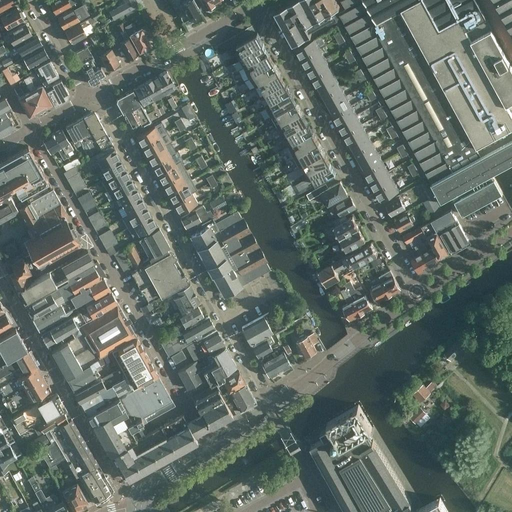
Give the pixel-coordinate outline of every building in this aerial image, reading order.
[(12,0),(0,0),(0,13),(3,12),(2,10),(14,3),(12,0)] [(54,0),(50,3),(55,13),(70,5),(76,2),(75,0),(54,0)] [(114,9),(110,11),(114,19),(118,16),(125,13),(135,6),(136,6),(138,5),(134,0),(123,0),(125,3),(114,9)] [(186,0),(187,0),(180,4),(189,20),(201,13),(194,0),(186,0)] [(201,0),(206,10),(210,11),(214,8),(215,5),(214,3),(219,0),(201,0)] [(293,0),(275,10),(293,43),(312,33),(310,30),(337,15),(334,9),(340,6),(336,0),(293,0)] [(511,0),(341,0),(347,10),(339,13),(432,183),(431,183),(441,202),(453,195),(455,199),(455,200),(463,214),(503,192),(495,178),(494,178),(492,174),(511,163),(511,0)] [(83,4),(58,17),(61,22),(59,22),(62,27),(63,27),(64,28),(89,14),(83,4)] [(0,22),(3,21),(7,28),(23,19),(22,18),(24,17),(21,12),(20,12),(17,7),(6,13),(5,11),(3,12),(0,13),(0,22)] [(98,9),(90,13),(94,20),(101,16),(98,9)] [(129,18),(123,22),(126,26),(126,27),(131,36),(140,52),(151,45),(147,38),(151,36),(146,25),(137,30),(132,22),(132,23),(129,18)] [(80,22),(65,31),(71,42),(87,34),(83,28),(88,26),(85,20),(80,22)] [(122,22),(116,26),(119,31),(125,28),(122,22)] [(32,34),(30,32),(32,32),(29,27),(28,28),(26,24),(7,34),(13,45),(32,34)] [(336,39),(342,35),(340,30),(334,34),(336,39)] [(257,32),(232,46),(238,57),(263,43),(258,32),(257,32)] [(42,45),(36,34),(16,45),(22,56),(42,45)] [(92,44),(97,41),(93,34),(87,37),(92,44)] [(336,39),(339,44),(345,40),(342,35),(336,39)] [(129,36),(118,43),(127,59),(138,52),(129,36)] [(296,48),(302,58),(320,48),(314,38),(296,48)] [(269,53),(263,43),(238,57),(244,67),(269,53)] [(49,57),(43,46),(23,58),(29,68),(49,57)] [(73,53),(82,70),(91,65),(89,61),(94,59),(87,46),(73,53)] [(100,49),(97,51),(99,54),(108,69),(119,63),(111,48),(102,53),(100,49)] [(320,48),(302,58),(307,67),(325,57),(320,48)] [(347,58),(353,54),(350,49),(344,52),(347,58)] [(275,63),(269,53),(244,67),(249,77),(275,63)] [(350,63),(356,59),(353,54),(347,58),(350,63)] [(10,56),(1,61),(4,66),(13,62),(10,56)] [(325,57),(307,67),(312,77),(330,67),(325,57)] [(49,59),(34,68),(38,75),(43,73),(47,80),(42,83),(45,88),(50,85),(48,81),(58,75),(49,59)] [(280,73),(275,63),(249,77),(255,87),(280,73)] [(93,84),(106,77),(100,66),(94,70),(91,65),(82,70),(90,83),(93,84)] [(7,67),(2,70),(7,78),(12,75),(7,67)] [(330,67),(312,77),(318,86),(336,76),(330,67)] [(358,76),(364,73),(361,68),(355,71),(358,76)] [(165,93),(176,87),(167,71),(156,77),(165,93)] [(280,73),(260,84),(266,94),(286,83),(280,73)] [(364,73),(358,76),(360,81),(366,78),(364,73)] [(27,85),(32,82),(28,76),(23,79),(27,85)] [(336,76),(318,86),(323,96),(341,86),(336,76)] [(156,77),(146,82),(154,99),(165,93),(156,77)] [(69,94),(60,79),(50,85),(45,88),(54,105),(67,98),(68,94),(69,94)] [(27,85),(30,91),(35,88),(32,82),(27,85)] [(135,88),(144,105),(154,99),(146,82),(135,88)] [(291,92),(286,83),(266,94),(271,104),(291,92)] [(42,85),(30,91),(42,112),(48,107),(47,106),(52,103),(42,85)] [(323,96),(328,105),(346,95),(341,86),(323,96)] [(365,90),(368,95),(374,92),(371,87),(365,90)] [(150,121),(146,114),(133,89),(117,97),(116,101),(130,127),(139,122),(141,126),(150,121)] [(34,115),(42,112),(30,91),(19,97),(29,116),(33,114),(34,115)] [(271,104),(266,107),(272,117),(297,102),(291,92),(271,104)] [(368,95),(371,100),(377,97),(374,92),(368,95)] [(328,105),(333,115),(351,104),(346,95),(328,105)] [(0,134),(13,126),(19,123),(10,107),(11,107),(5,97),(0,99),(0,134)] [(172,97),(167,99),(172,108),(177,105),(172,97)] [(146,114),(150,121),(161,115),(158,108),(154,102),(151,103),(154,109),(146,114)] [(297,102),(272,117),(277,127),(302,112),(297,102)] [(333,115),(339,124),(357,114),(351,104),(333,115)] [(379,114),(385,111),(382,106),(376,109),(379,114)] [(385,111),(379,114),(381,119),(387,116),(385,111)] [(91,112),(83,116),(102,150),(113,144),(106,132),(96,113),(91,112)] [(302,112),(277,127),(283,137),(308,122),(302,112)] [(339,124),(344,133),(362,123),(357,114),(339,124)] [(83,116),(74,121),(92,154),(92,153),(96,151),(92,142),(96,139),(83,116)] [(180,117),(174,121),(177,126),(183,122),(180,117)] [(74,121),(65,126),(74,142),(79,139),(83,145),(82,145),(88,156),(92,154),(74,121)] [(154,125),(136,135),(142,145),(167,131),(161,121),(154,125)] [(183,122),(177,126),(180,131),(186,127),(183,122)] [(308,122),(283,137),(288,146),(314,132),(308,122)] [(344,133),(349,143),(367,133),(362,123),(344,133)] [(389,133),(395,130),(392,125),(386,128),(389,133)] [(62,128),(52,134),(66,158),(68,157),(66,153),(73,149),(62,129),(62,128)] [(395,130),(389,133),(392,138),(398,135),(395,130)] [(167,131),(142,145),(147,155),(165,145),(172,141),(167,131)] [(314,132),(288,146),(294,156),(319,142),(314,132)] [(349,143),(355,152),(373,142),(367,133),(349,143)] [(52,134),(43,139),(51,153),(58,149),(63,159),(66,158),(52,134)] [(185,140),(188,145),(194,141),(191,136),(185,140)] [(194,141),(188,145),(190,150),(196,146),(194,141)] [(319,142),(294,156),(299,166),(325,152),(319,142)] [(355,152),(360,162),(378,152),(373,142),(355,152)] [(406,148),(403,143),(397,147),(400,152),(406,148)] [(147,155),(152,164),(170,154),(165,145),(147,155)] [(28,146),(1,161),(0,161),(0,192),(5,189),(14,185),(21,198),(48,182),(43,174),(44,174),(42,170),(43,169),(40,163),(38,164),(28,146)] [(101,168),(119,158),(114,148),(96,158),(101,168)] [(400,152),(403,157),(409,153),(406,148),(400,152)] [(325,152),(299,166),(300,167),(305,164),(310,173),(330,162),(325,152)] [(360,162),(365,171),(383,161),(378,152),(360,162)] [(152,164),(158,174),(181,161),(181,160),(175,163),(170,154),(152,164)] [(201,155),(195,158),(198,163),(204,160),(201,155)] [(102,180),(125,167),(119,158),(101,168),(106,177),(101,180),(102,180)] [(207,165),(204,160),(198,163),(201,168),(207,165)] [(158,174),(163,183),(186,170),(181,161),(158,174)] [(365,171),(370,181),(388,171),(383,161),(365,171)] [(330,162),(310,173),(316,184),(336,173),(330,162)] [(416,167),(413,162),(407,166),(410,171),(416,167)] [(71,185),(82,179),(75,166),(63,172),(71,185)] [(107,190),(130,177),(125,167),(102,180),(107,190)] [(419,172),(416,167),(410,171),(413,176),(419,172)] [(163,183),(168,193),(191,180),(186,170),(163,183)] [(370,181),(376,190),(394,180),(388,171),(370,181)] [(212,174),(206,177),(209,182),(215,179),(212,174)] [(112,199),(135,186),(130,177),(107,190),(112,199)] [(82,179),(71,185),(74,192),(86,186),(82,179)] [(217,184),(215,179),(209,182),(211,187),(217,184)] [(168,193),(173,202),(197,189),(191,180),(168,193)] [(376,190),(381,200),(399,190),(394,180),(376,190)] [(322,191),(329,204),(347,194),(340,181),(322,191)] [(421,183),(416,186),(420,192),(424,190),(429,187),(426,181),(421,183)] [(117,208),(122,206),(140,196),(135,186),(112,199),(112,200),(113,200),(117,208)] [(41,270),(70,253),(80,248),(78,243),(79,242),(75,236),(78,234),(70,219),(59,200),(53,188),(17,208),(19,213),(28,227),(27,228),(31,234),(22,239),(37,265),(38,264),(41,270)] [(310,199),(321,193),(318,188),(307,194),(310,199)] [(17,208),(15,204),(9,193),(8,194),(5,189),(0,192),(0,223),(19,213),(17,208)] [(173,202),(179,212),(197,202),(192,193),(197,190),(197,189),(173,202)] [(81,204),(93,198),(89,191),(77,197),(81,204)] [(122,218),(146,205),(140,196),(122,206),(127,215),(122,218)] [(215,212),(227,205),(222,196),(210,202),(215,212)] [(338,211),(341,216),(356,207),(350,196),(329,208),(332,214),(338,211)] [(423,201),(429,214),(432,218),(443,213),(434,196),(423,201)] [(406,208),(400,197),(386,205),(392,215),(406,208)] [(93,198),(81,204),(85,211),(96,204),(93,198)] [(127,228),(151,214),(146,205),(122,218),(127,228)] [(196,226),(207,220),(213,216),(209,210),(206,211),(203,205),(180,218),(186,229),(194,224),(196,226)] [(431,220),(437,230),(437,229),(439,229),(448,224),(457,219),(451,209),(431,220)] [(92,223),(103,216),(99,210),(88,216),(92,223)] [(200,230),(190,236),(208,268),(211,272),(223,295),(243,284),(269,270),(270,269),(269,268),(266,262),(267,261),(268,261),(266,258),(243,216),(241,217),(237,210),(215,222),(212,217),(208,219),(207,220),(201,223),(204,228),(200,230)] [(408,212),(395,220),(401,230),(414,223),(413,221),(415,220),(412,214),(410,216),(408,212)] [(133,238),(157,224),(151,214),(127,228),(133,238)] [(331,228),(338,239),(359,227),(353,215),(347,218),(345,214),(333,220),(336,225),(331,228)] [(429,214),(423,218),(425,222),(432,219),(429,214)] [(92,223),(95,230),(107,223),(103,216),(92,223)] [(457,219),(448,224),(460,245),(469,240),(457,219)] [(431,220),(421,225),(425,232),(427,235),(438,256),(449,250),(437,229),(437,230),(431,220)] [(448,224),(439,229),(451,250),(460,245),(448,224)] [(425,232),(421,225),(403,236),(407,243),(425,232)] [(159,227),(139,239),(151,262),(169,252),(167,248),(170,247),(159,227)] [(358,244),(366,239),(359,227),(338,239),(344,251),(348,248),(351,253),(360,248),(358,244)] [(102,242),(114,235),(110,228),(98,235),(102,242)] [(102,242),(106,249),(117,242),(114,235),(102,242)] [(415,246),(422,241),(420,237),(410,242),(413,247),(415,246)] [(417,245),(429,267),(439,261),(432,247),(428,249),(424,241),(417,245)] [(378,254),(371,242),(343,258),(319,271),(326,285),(340,278),(336,270),(346,265),(347,266),(348,266),(348,265),(352,263),(354,267),(378,254)] [(135,270),(143,266),(145,265),(131,243),(123,248),(133,267),(134,268),(135,270)] [(419,272),(429,267),(417,245),(415,246),(419,254),(411,259),(419,272)] [(113,254),(124,273),(133,267),(122,248),(113,254)] [(87,250),(61,265),(68,278),(92,264),(94,263),(94,262),(87,250)] [(169,252),(151,262),(145,265),(143,266),(135,270),(131,273),(148,304),(160,297),(161,297),(186,283),(188,282),(188,281),(187,278),(186,277),(187,277),(187,276),(185,274),(184,273),(183,274),(181,275),(180,273),(181,272),(176,263),(174,262),(173,260),(175,259),(176,259),(176,258),(176,257),(175,255),(174,255),(174,254),(173,254),(172,252),(170,251),(169,252)] [(385,260),(382,255),(376,258),(378,263),(385,260)] [(9,275),(17,290),(34,280),(32,277),(28,279),(26,276),(31,273),(29,270),(32,268),(27,259),(24,261),(22,258),(11,264),(15,271),(9,275)] [(57,303),(103,277),(103,276),(106,275),(97,260),(94,262),(94,263),(68,278),(56,284),(34,297),(35,299),(25,305),(33,317),(57,303)] [(401,288),(393,275),(390,270),(379,276),(389,295),(401,288)] [(34,280),(17,290),(24,302),(34,297),(56,284),(49,272),(34,280)] [(379,282),(370,287),(378,301),(389,295),(379,276),(377,278),(379,282)] [(77,308),(78,309),(111,290),(103,277),(57,303),(60,302),(66,314),(77,308)] [(345,283),(361,314),(373,307),(365,293),(359,296),(350,280),(345,283)] [(350,320),(361,314),(345,283),(344,283),(346,286),(345,287),(340,290),(348,302),(342,305),(350,320)] [(172,305),(195,292),(190,284),(176,291),(178,295),(170,300),(172,305)] [(78,325),(79,325),(92,317),(117,302),(111,290),(78,309),(77,309),(78,311),(40,332),(47,344),(54,341),(78,325)] [(200,301),(195,292),(172,305),(175,309),(177,307),(179,312),(185,309),(200,301)] [(32,318),(37,326),(39,329),(66,314),(60,302),(57,303),(33,317),(32,318)] [(99,357),(119,346),(136,336),(117,302),(92,317),(79,325),(99,357)] [(142,307),(140,308),(142,313),(144,312),(153,307),(150,302),(142,307)] [(179,323),(176,324),(180,332),(182,331),(181,331),(186,328),(185,326),(199,318),(204,316),(197,304),(178,315),(182,321),(179,323)] [(0,314),(0,329),(11,323),(10,320),(5,311),(0,314)] [(251,344),(273,332),(263,314),(241,326),(251,344)] [(168,355),(204,335),(203,332),(214,326),(208,316),(186,328),(181,331),(182,331),(180,332),(161,343),(168,355)] [(163,323),(160,318),(150,324),(153,329),(163,323)] [(99,357),(79,325),(78,325),(54,341),(57,346),(51,349),(66,376),(82,367),(99,358),(99,357)] [(0,364),(27,349),(15,328),(0,337),(0,364)] [(203,356),(210,352),(225,344),(217,330),(202,338),(196,342),(195,341),(186,346),(194,360),(203,355),(203,356)] [(307,334),(295,341),(303,357),(316,350),(313,344),(318,341),(313,332),(308,335),(307,334)] [(119,346),(111,350),(126,376),(133,389),(158,375),(136,336),(119,346)] [(271,336),(252,346),(258,357),(272,349),(270,344),(274,342),(271,336)] [(459,338),(444,353),(451,360),(466,345),(459,338)] [(231,356),(225,346),(207,356),(213,366),(203,371),(203,372),(231,356)] [(0,385),(37,365),(27,349),(0,364),(0,385)] [(283,350),(278,353),(276,349),(259,358),(269,376),(290,364),(283,350)] [(171,355),(175,362),(185,356),(181,350),(171,355)] [(236,366),(231,356),(203,372),(206,376),(211,385),(226,377),(223,373),(236,366)] [(187,388),(206,378),(197,360),(178,371),(187,388)] [(66,377),(71,385),(73,389),(74,389),(99,374),(92,362),(67,377),(66,377)] [(0,389),(4,397),(43,376),(37,365),(0,385),(0,389)] [(111,383),(121,378),(117,369),(101,378),(101,377),(74,391),(75,393),(76,392),(79,399),(79,401),(80,400),(80,401),(99,390),(106,387),(112,384),(111,383)] [(239,370),(222,380),(228,391),(245,382),(241,375),(239,370)] [(87,414),(92,424),(109,454),(131,442),(131,443),(136,440),(131,429),(141,424),(146,421),(147,421),(162,413),(160,407),(172,400),(158,375),(133,389),(114,399),(113,399),(109,401),(109,402),(87,414)] [(50,389),(43,376),(4,397),(12,411),(50,389)] [(80,401),(84,408),(87,412),(86,413),(87,414),(109,402),(109,401),(113,399),(114,399),(133,389),(126,376),(121,378),(111,383),(112,384),(106,387),(99,390),(80,400),(80,401)] [(256,402),(246,383),(229,392),(228,391),(222,380),(215,383),(218,388),(226,403),(233,399),(240,410),(256,402)] [(423,383),(413,392),(421,400),(428,393),(431,396),(433,393),(431,391),(436,386),(432,381),(427,387),(423,383)] [(191,396),(194,401),(213,390),(211,385),(191,396)] [(209,427),(232,414),(226,403),(218,388),(194,401),(196,406),(201,414),(202,416),(203,416),(209,427)] [(37,403),(10,418),(19,434),(33,426),(38,435),(58,423),(58,424),(68,418),(61,406),(54,394),(54,393),(53,394),(50,395),(37,403)] [(313,437),(310,439),(312,443),(311,444),(312,446),(313,447),(319,458),(322,464),(326,471),(329,477),(348,511),(398,511),(410,505),(410,504),(412,503),(410,500),(374,442),(373,439),(372,440),(367,431),(368,430),(372,428),(360,407),(358,405),(327,423),(327,424),(328,425),(329,427),(320,431),(321,433),(313,437)] [(410,417),(415,423),(426,413),(420,407),(410,417)] [(131,442),(109,454),(124,481),(128,479),(128,478),(129,477),(130,478),(193,443),(192,442),(194,442),(196,442),(195,441),(197,440),(194,435),(199,433),(209,427),(203,416),(202,416),(201,414),(191,419),(187,421),(182,414),(147,434),(141,424),(131,429),(136,440),(131,443),(131,442)] [(95,465),(97,464),(98,463),(72,418),(71,419),(70,417),(58,424),(45,432),(51,442),(39,449),(49,467),(65,458),(68,462),(71,460),(79,473),(87,468),(88,469),(95,465)] [(0,425),(0,464),(17,455),(0,425)] [(97,464),(95,465),(88,469),(87,468),(79,473),(71,460),(68,462),(76,476),(78,474),(96,505),(98,504),(97,503),(98,503),(98,504),(104,500),(104,499),(105,500),(111,496),(110,495),(111,495),(111,496),(113,495),(114,491),(114,490),(113,490),(113,489),(110,483),(109,484),(109,483),(106,477),(105,477),(106,476),(102,470),(101,471),(101,470),(102,470),(98,464),(97,464)] [(5,464),(0,466),(0,474),(8,470),(5,464)] [(19,472),(12,475),(15,480),(22,477),(19,472)] [(69,511),(62,500),(56,503),(54,500),(49,503),(34,475),(28,478),(36,493),(44,509),(49,507),(51,511),(69,511)] [(76,482),(61,490),(73,511),(74,511),(82,507),(81,505),(87,502),(82,493),(76,482)] [(414,511),(410,505),(398,511),(447,511),(443,502),(441,499),(439,500),(438,499),(435,500),(414,511)] [(28,505),(31,511),(43,511),(40,507),(37,500),(32,503),(35,509),(32,511),(28,505)]
